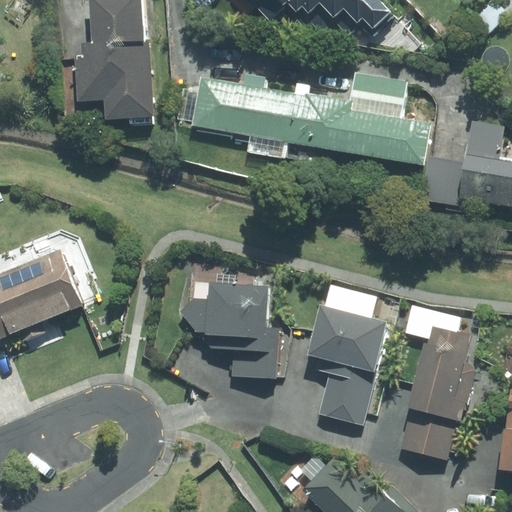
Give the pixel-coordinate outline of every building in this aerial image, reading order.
[(75,58),(78,101),(105,99),(106,118),(154,115),(149,42),(143,42),(140,0),(88,0),(91,42),(83,42),(84,58),(75,58)] [(248,0),(270,22),(275,18),(293,0),(248,0)] [(293,0),(275,18),(287,30),(297,20),(306,29),(312,23),(322,33),(333,22),(348,37),(360,25),(372,37),(395,15),(379,0),(293,0)] [(484,41),(511,13),(511,6),(506,0),(493,0),(468,24),(484,41)] [(301,144),(310,94),(264,86),(266,77),(241,73),(239,83),(201,77),(193,125),(251,135),(248,151),(285,157),(288,141),(301,144)] [(407,81),(356,73),(351,101),(310,94),(301,144),(423,164),(430,124),(400,119),(407,81)] [(511,158),(500,156),(505,126),(472,120),(464,165),(430,159),(423,198),(462,205),(463,198),(511,206),(511,158)] [(0,337),(104,297),(80,237),(62,230),(0,254),(0,337)] [(194,299),(179,311),(196,331),(205,331),(204,340),(212,348),(234,350),(232,375),(276,378),(279,329),(265,328),(267,287),(210,284),(209,300),(194,299)] [(377,297),(331,285),(326,306),(320,305),(307,354),(320,358),(317,369),(331,373),(320,414),(363,425),(390,323),(372,318),(377,297)] [(465,361),(469,335),(459,332),(462,317),(413,305),(406,333),(425,338),(408,407),(410,408),(401,449),(447,460),(457,420),(461,421),(476,370),(465,361)] [(511,373),(500,468),(511,469),(511,373)] [(418,511),(391,487),(385,494),(347,459),(334,458),(322,470),(312,460),(302,471),(313,481),(305,490),(328,511),(418,511)]
